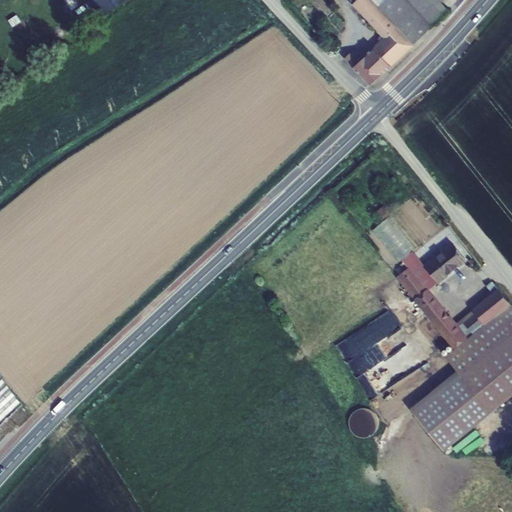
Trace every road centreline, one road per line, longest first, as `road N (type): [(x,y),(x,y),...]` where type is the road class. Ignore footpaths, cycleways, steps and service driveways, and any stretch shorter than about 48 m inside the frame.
road 1 (secondary): [(0,475),(376,115)]
road 2 (unclassified): [(376,115),(511,286)]
road 3 (secondary): [(376,115),(487,0)]
road 4 (unclassified): [(268,0),(376,115)]
